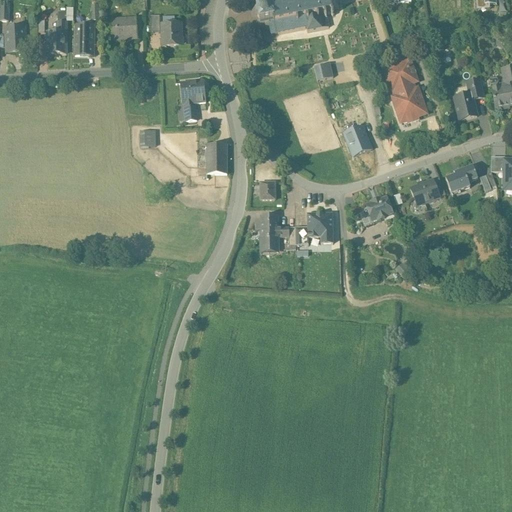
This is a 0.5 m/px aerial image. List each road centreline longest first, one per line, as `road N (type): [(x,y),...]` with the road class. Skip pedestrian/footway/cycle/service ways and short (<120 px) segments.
road 1 (tertiary): [(156,511),(174,366),(236,217),(240,146)]
road 2 (residential): [(240,146),(338,190),(511,135)]
road 3 (residential): [(0,82),(222,67)]
